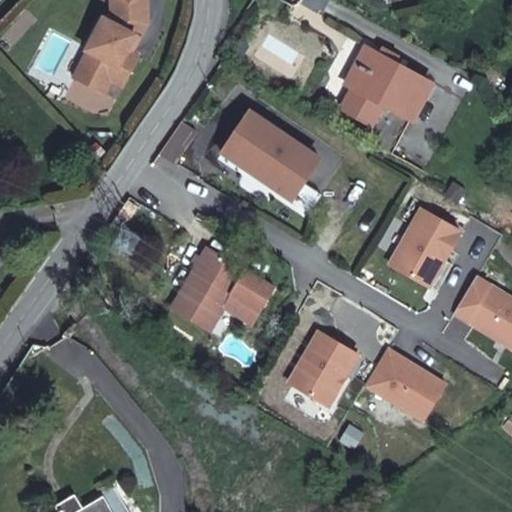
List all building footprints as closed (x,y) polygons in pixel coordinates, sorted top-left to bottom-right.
[(88,55),(74,81),(105,98),(119,71),(130,77),(139,60),(128,55),(135,41),(140,43),(147,29),(145,0),(110,0),(111,19),(109,24),(103,22),(87,54),(88,55)] [(379,0),(383,2),(387,1),(390,0),(395,0),(405,6),(422,9),(424,0),(379,0)] [(439,102),(373,60),(351,96),(356,100),(345,116),(347,123),(374,140),(388,120),(390,121),(372,149),(400,167),(439,102)] [(119,71),(105,98),(117,103),(130,77),(119,71)] [(269,183),(296,201),(310,179),(324,159),(252,111),(224,153),(261,177),(265,171),(274,176),(269,183)] [(265,171),(261,177),(269,183),(274,176),(265,171)] [(310,179),(296,201),(313,212),(327,191),(310,179)] [(425,212),(393,266),(426,286),(442,259),(447,262),(463,234),(425,212)] [(210,249),(175,309),(214,332),(228,308),(236,294),(264,311),(277,288),(210,249)] [(442,259),(426,286),(431,289),(447,262),(442,259)] [(511,300),(476,278),(454,315),(511,350),(511,300)] [(236,294),(229,307),(257,323),(264,311),(236,294)] [(361,354),(324,331),(293,382),(330,404),(361,354)] [(389,348),(367,385),(426,421),(448,384),(389,348)] [(348,425),(338,439),(350,448),(361,434),(348,425)] [(115,511),(108,498),(83,511),(115,511)]
